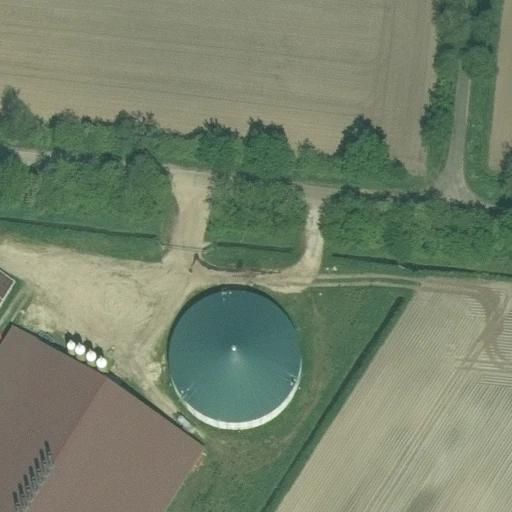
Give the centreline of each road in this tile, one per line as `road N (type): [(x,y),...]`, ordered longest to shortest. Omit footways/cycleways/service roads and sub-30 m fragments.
road 1 (residential): [(0,170),(511,230)]
road 2 (track): [(478,0),(454,223)]
